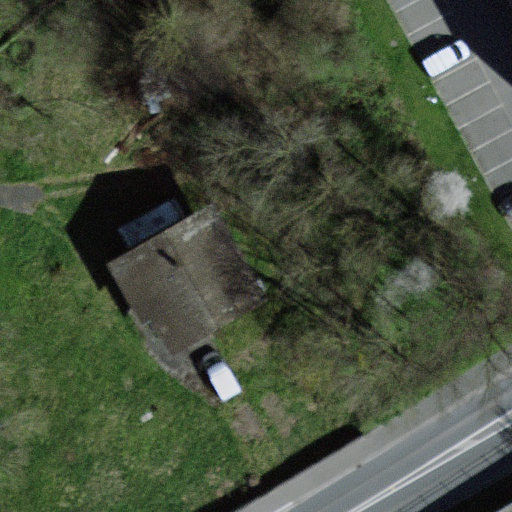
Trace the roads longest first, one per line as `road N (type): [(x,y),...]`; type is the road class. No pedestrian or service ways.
road 1 (secondary): [(511,388),(461,420),(365,503)]
road 2 (secondary): [(365,503),(511,443)]
